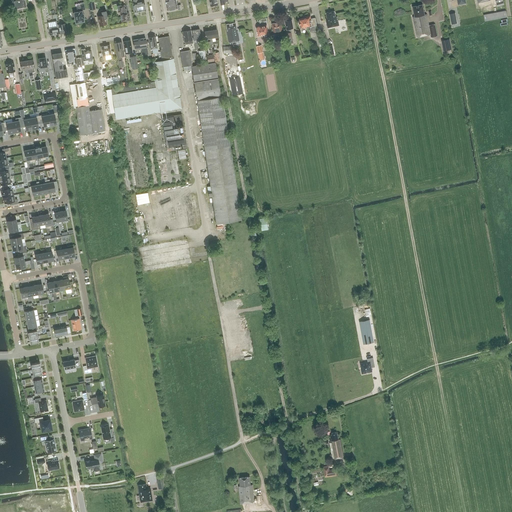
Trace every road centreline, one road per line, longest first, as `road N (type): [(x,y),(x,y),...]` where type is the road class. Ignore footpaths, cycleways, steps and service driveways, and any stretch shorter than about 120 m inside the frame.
road 1 (track): [(286,423),(221,72),(218,16)]
road 2 (track): [(436,364),(368,0)]
road 3 (track): [(454,27),(510,342)]
road 4 (tertiary): [(92,36),(311,0)]
road 5 (residential): [(0,146),(52,136),(65,201),(0,214)]
road 6 (residential): [(4,280),(77,265),(92,341)]
